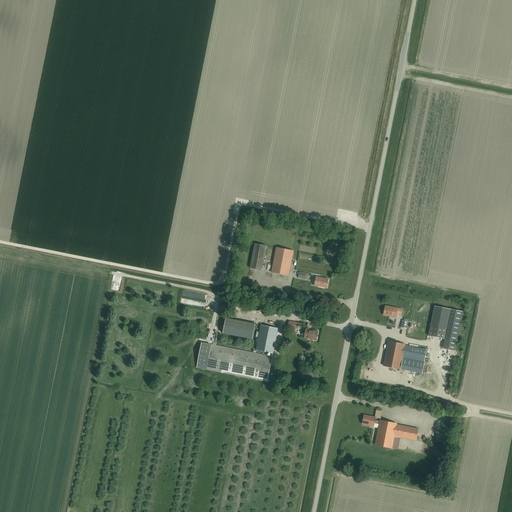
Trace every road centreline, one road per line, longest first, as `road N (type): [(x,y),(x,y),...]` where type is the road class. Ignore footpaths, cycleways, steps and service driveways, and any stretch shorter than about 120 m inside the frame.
road 1 (unclassified): [(312,511),(412,0)]
road 2 (track): [(368,227),(232,201),(218,280),(210,282),(0,243)]
